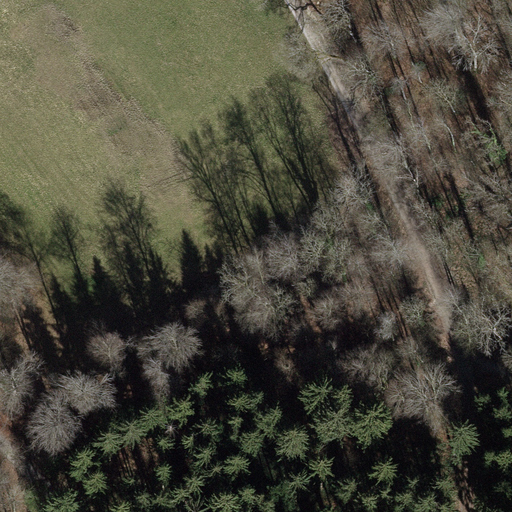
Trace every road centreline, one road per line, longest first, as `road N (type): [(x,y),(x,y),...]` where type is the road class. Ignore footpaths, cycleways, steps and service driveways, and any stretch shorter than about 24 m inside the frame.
road 1 (track): [(291,0),(453,314),(469,360)]
road 2 (track): [(469,360),(461,511)]
